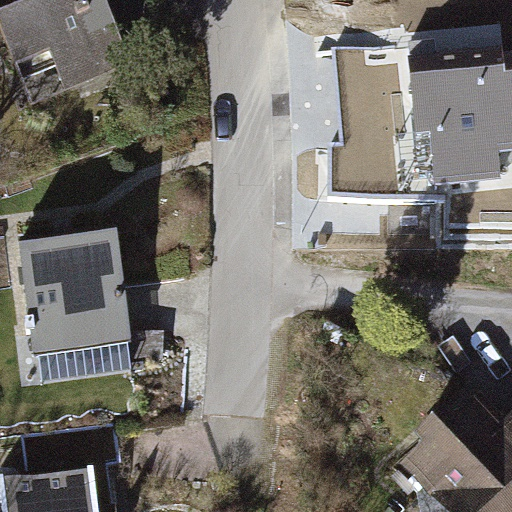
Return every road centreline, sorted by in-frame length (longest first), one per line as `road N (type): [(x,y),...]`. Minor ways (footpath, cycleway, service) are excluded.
road 1 (residential): [(232,0),(246,175),(233,456)]
road 2 (track): [(241,279),(511,307)]
